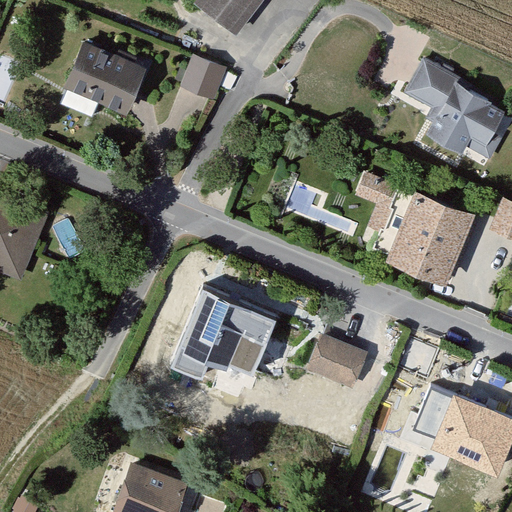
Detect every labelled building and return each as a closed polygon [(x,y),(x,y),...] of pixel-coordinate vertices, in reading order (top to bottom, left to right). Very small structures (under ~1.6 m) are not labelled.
[(263,0),(197,0),(196,2),(238,33),(263,0)] [(381,37),(341,20),(327,53),(367,71),(381,37)] [(155,68),(84,39),(64,86),(136,115),(155,68)] [(194,53),(181,88),(216,100),(228,66),(194,53)] [(511,114),(511,105),(426,59),(409,89),(442,107),(428,131),(466,152),(476,135),(495,146),(511,114)] [(385,223),(398,174),(365,165),(358,190),(378,195),(372,220),(385,223)] [(482,210),(415,188),(390,261),(456,284),(482,210)] [(511,230),(511,194),(504,192),(493,224),(511,230)] [(41,225),(0,209),(0,267),(22,275),(41,225)] [(285,311),(208,279),(172,364),(207,379),(214,361),(256,379),(285,311)] [(431,373),(443,342),(413,329),(400,360),(431,373)] [(369,350),(319,334),(307,370),(357,386),(369,350)] [(511,447),(511,412),(457,391),(434,449),(501,475),(511,447)] [(179,511),(192,480),(132,458),(112,511),(179,511)]
